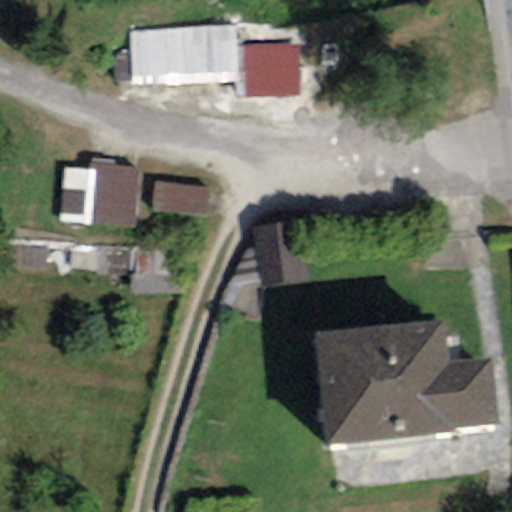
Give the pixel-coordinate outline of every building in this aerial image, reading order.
[(238,32),(135,36),(137,79),(232,75),(233,103),(301,100),(299,47),(239,49),(238,32)] [(137,173),(87,170),(84,227),(134,231),(137,173)] [(213,217),(217,190),(165,184),(161,211),(213,217)] [(296,225),(254,232),(263,292),(305,286),(296,225)] [(303,361),(311,458),(422,448),(422,440),(468,436),(464,389),(418,393),(414,352),(303,361)]
